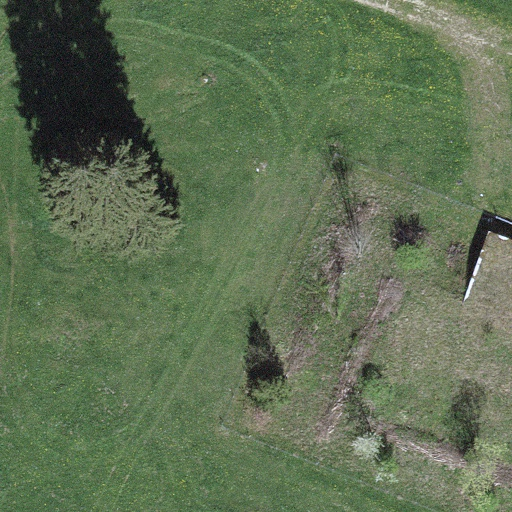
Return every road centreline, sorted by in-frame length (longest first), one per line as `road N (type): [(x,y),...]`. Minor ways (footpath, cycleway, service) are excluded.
road 1 (track): [(459,25),(487,86),(495,201)]
road 2 (track): [(495,36),(376,0)]
